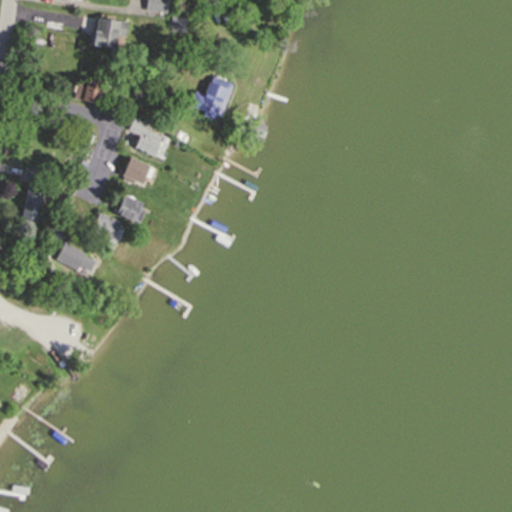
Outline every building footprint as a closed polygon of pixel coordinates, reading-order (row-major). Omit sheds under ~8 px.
[(143,9),(144,0),(165,0),(164,12),(143,9)] [(168,31),(168,14),(184,14),(185,30),(168,31)] [(95,19),(125,23),(123,36),(115,35),(113,47),(95,45),(97,33),(93,32),(95,19)] [(70,98),(75,74),(99,79),(99,84),(105,85),(101,102),(94,100),(93,103),(70,98)] [(215,117),(185,105),(191,92),(200,95),(207,78),(228,86),(215,117)] [(149,155),(130,146),(136,134),(125,129),(131,116),(145,123),(140,135),(155,142),(149,155)] [(242,133),(246,120),(265,126),(261,139),(242,133)] [(0,153),(0,145),(11,146),(10,154),(0,153)] [(127,156),(147,164),(138,184),(118,175),(127,156)] [(19,179),(22,165),(39,168),(36,182),(19,179)] [(33,221),(19,219),(24,184),(38,186),(33,221)] [(112,212),(121,193),(139,201),(136,208),(141,210),(136,223),(112,212)] [(96,211),(117,221),(108,242),(86,232),(96,211)] [(53,241),(42,237),(48,222),(59,226),(53,241)] [(62,242),(81,251),(80,254),(91,260),(86,270),(76,265),(73,270),(53,260),(62,242)]
